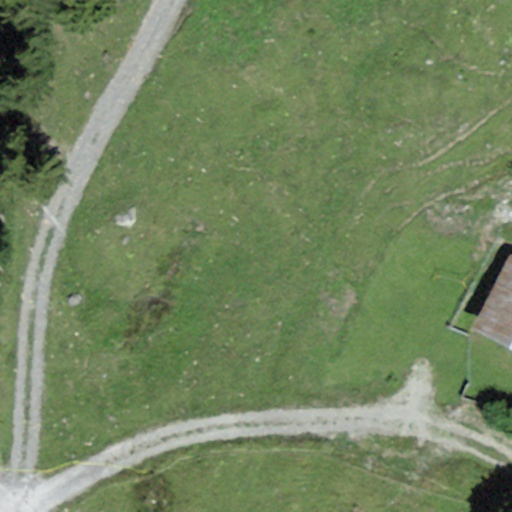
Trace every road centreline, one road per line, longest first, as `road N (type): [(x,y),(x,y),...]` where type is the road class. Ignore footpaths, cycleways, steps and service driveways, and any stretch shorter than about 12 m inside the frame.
road 1 (track): [(180,0),(53,239),(40,283),(25,511)]
road 2 (track): [(26,511),(184,443),(320,427),(389,426),(432,436),(511,478)]
